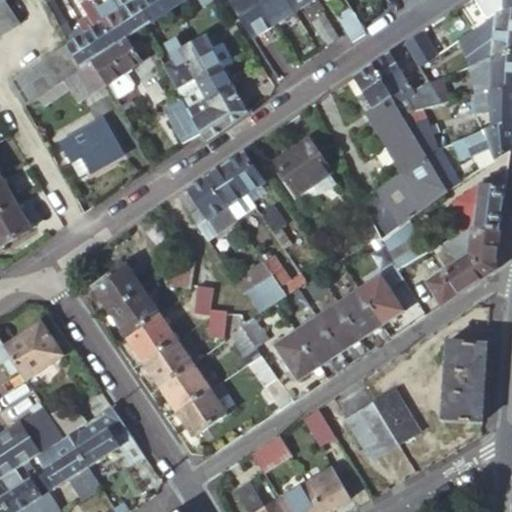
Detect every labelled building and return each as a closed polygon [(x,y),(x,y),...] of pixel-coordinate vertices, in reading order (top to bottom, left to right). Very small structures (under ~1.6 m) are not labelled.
[(49,0),(48,0),(44,3),(55,22),(61,18),(49,0)] [(80,26),(80,27),(100,58),(117,47),(91,6),(88,2),(86,0),(76,0),(90,19),(80,26)] [(134,35),(139,32),(142,30),(152,24),(136,0),(119,0),(114,4),(134,35)] [(169,13),(160,0),(136,0),(152,24),(169,13)] [(186,2),(184,0),(160,0),(169,13),(186,2)] [(275,27),(257,0),(232,0),(230,2),(254,40),(275,27)] [(286,0),(257,0),(275,27),(295,13),(286,0)] [(286,0),(295,13),(315,0),(286,0)] [(134,35),(114,4),(101,12),(96,4),(91,6),(117,47),(134,35)] [(340,23),(353,43),(368,33),(363,25),(355,13),(340,23)] [(474,70),(511,55),(511,13),(507,15),(499,17),(461,43),(474,70)] [(311,24),(327,49),(339,41),(324,15),(311,24)] [(61,18),(55,22),(68,46),(82,69),(91,63),(100,58),(80,27),(70,33),(61,18)] [(435,60),(449,51),(433,27),(419,36),(435,60)] [(91,63),(106,87),(142,64),(135,54),(139,51),(134,44),(143,38),(139,32),(134,35),(117,47),(100,58),(91,63)] [(198,81),(223,68),(233,62),(223,43),(213,49),(205,35),(181,47),(176,38),(167,42),(175,58),(162,65),(174,87),(183,83),(195,76),(198,81)] [(419,36),(405,46),(421,70),(428,65),(435,60),(419,36)] [(10,84),(25,106),(35,99),(62,82),(82,69),(68,46),(10,84)] [(471,98),(474,97),(511,86),(511,55),(474,70),(471,71),(471,98)] [(391,56),(373,67),(398,105),(406,101),(416,94),(391,56)] [(76,105),(106,87),(91,63),(82,69),(62,82),(67,91),(76,105)] [(428,65),(421,70),(431,85),(438,82),(428,65)] [(376,230),(381,240),(382,243),(449,194),(427,156),(404,115),(401,111),(398,105),(373,67),(354,80),(356,82),(351,85),(405,176),(364,206),(376,230)] [(183,83),(174,87),(181,100),(185,107),(192,103),(197,99),(207,98),(232,85),(223,68),(198,81),(195,76),(183,83)] [(435,92),(444,105),(457,102),(444,80),(438,82),(431,85),(435,92)] [(62,82),(35,99),(40,108),(67,91),(62,82)] [(200,135),(206,143),(247,114),(232,85),(207,98),(211,107),(199,114),(192,103),(185,107),(200,135)] [(491,130),(511,121),(511,86),(474,97),(476,105),(489,106),(491,130)] [(420,100),(424,110),(444,105),(435,92),(423,95),(420,100)] [(197,99),(192,103),(199,114),(211,107),(207,98),(197,99)] [(182,145),(200,135),(185,107),(181,100),(163,110),(182,145)] [(406,101),(398,105),(401,111),(410,109),(406,101)] [(103,120),(61,145),(81,179),(123,153),(103,120)] [(492,150),(498,162),(510,154),(511,141),(511,121),(491,130),(450,147),(454,156),(468,151),(471,158),(492,150)] [(297,198),(312,188),(329,177),(331,175),(310,143),(275,165),(297,198)] [(226,166),(253,205),(265,197),(261,191),(266,188),(244,154),(226,166)] [(206,180),(229,213),(233,219),(234,220),(236,224),(256,210),(253,205),(226,166),(206,180)] [(452,227),(460,238),(475,230),(500,233),(504,202),(508,173),(501,176),(454,200),(452,227)] [(0,176),(0,249),(33,230),(0,176)] [(329,177),(312,188),(319,198),(336,187),(329,177)] [(206,180),(189,192),(209,221),(199,228),(209,242),(236,224),(234,220),(233,219),(229,213),(206,180)] [(275,237),(283,232),(287,229),(275,212),(263,220),(275,237)] [(363,252),(381,240),(376,230),(357,242),(363,252)] [(460,238),(427,257),(435,269),(443,264),(449,272),(430,284),(443,305),(494,272),(498,242),(500,233),(475,230),(460,238)] [(275,237),(286,253),(293,248),(283,232),(275,237)] [(288,300),(299,293),(309,287),(302,277),(291,284),(274,261),(265,266),(288,300)] [(197,268),(176,264),(174,268),(170,291),(192,295),(194,285),(197,268)] [(95,288),(112,313),(145,291),(143,290),(127,266),(95,288)] [(251,295),(264,315),(279,306),(288,300),(265,266),(256,273),(264,285),(251,295)] [(383,279),(361,293),(383,328),(405,314),(383,279)] [(215,293),(199,290),(194,316),(209,319),(210,314),(215,293)] [(145,291),(112,313),(129,338),(161,316),(145,291)] [(383,328),(361,293),(339,307),(362,342),(383,328)] [(318,321),(341,355),(362,342),(339,307),(318,321)] [(225,317),(210,314),(209,319),(209,321),(205,337),(220,340),(225,317)] [(161,316),(129,338),(145,363),(178,341),(161,316)] [(298,334),(320,369),(341,355),(318,321),(298,334)] [(40,322),(3,347),(17,369),(25,381),(62,355),(40,322)] [(269,343),(254,322),(241,330),(247,338),(257,352),(269,343)] [(241,330),(237,333),(243,342),(247,338),(241,330)] [(298,383),(320,369),(298,334),(276,349),(298,383)] [(257,352),(247,338),(243,342),(235,347),(250,368),(262,359),(257,352)] [(162,387),(194,365),(178,341),(145,363),(162,387)] [(442,421),(482,424),(488,344),(447,342),(442,421)] [(3,347),(0,343),(0,362),(1,363),(9,375),(17,369),(3,347)] [(262,359),(250,368),(272,398),(284,389),(262,359)] [(212,390),(194,365),(162,387),(163,389),(179,412),(212,390)] [(213,392),(212,390),(179,412),(197,438),(229,416),(213,392)] [(374,405),(348,422),(373,462),(420,433),(393,392),(375,403),(374,405)] [(0,481),(22,468),(28,463),(35,459),(63,440),(48,416),(42,408),(0,436),(0,481)] [(77,431),(86,425),(78,411),(66,418),(59,409),(48,416),(63,440),(68,437),(77,431)] [(144,458),(111,409),(104,413),(106,417),(79,434),(77,431),(68,437),(75,449),(88,468),(117,450),(128,468),(144,458)] [(321,448),(335,439),(318,412),(305,420),(321,448)] [(100,488),(88,468),(75,449),(68,437),(63,440),(35,459),(38,463),(55,489),(68,481),(80,500),(100,488)] [(279,437),(251,455),(262,471),(289,454),(279,437)] [(47,494),(55,489),(38,463),(35,459),(28,463),(47,494)] [(0,499),(0,502),(6,511),(58,511),(47,494),(28,463),(22,468),(30,480),(0,499)] [(22,468),(0,481),(0,499),(30,480),(22,468)] [(307,485),(323,511),(331,511),(352,500),(334,470),(307,485)] [(288,511),(282,500),(266,509),(251,485),(238,492),(249,511),(288,511)] [(288,511),(323,511),(307,485),(282,500),(288,511)]
